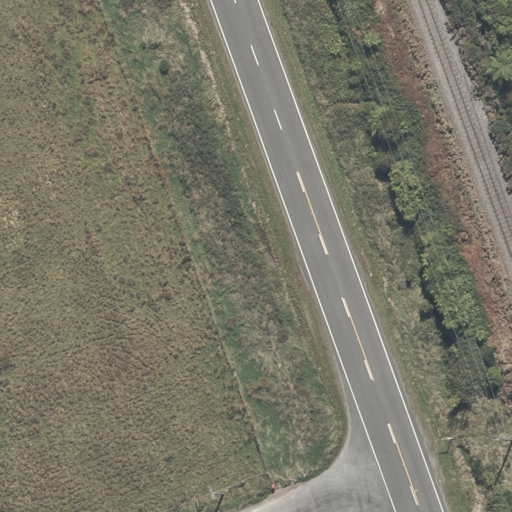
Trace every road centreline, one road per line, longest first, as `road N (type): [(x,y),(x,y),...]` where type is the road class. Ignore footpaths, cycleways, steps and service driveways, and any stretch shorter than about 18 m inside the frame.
road 1 (primary): [(423,511),(240,0)]
road 2 (unknown): [(394,430),(246,477),(235,511)]
